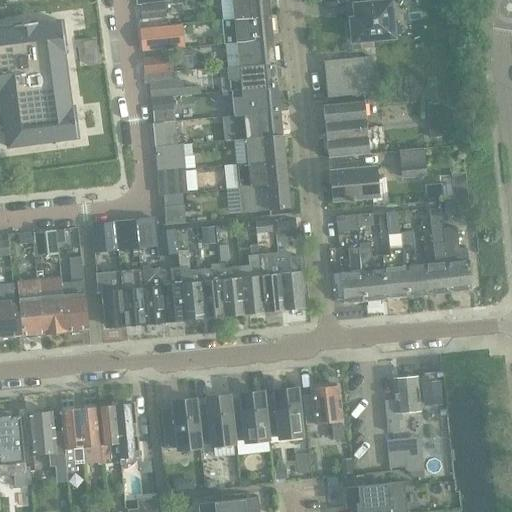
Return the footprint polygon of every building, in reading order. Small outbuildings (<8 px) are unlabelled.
[(268,0),(231,0),(234,19),(270,15),(268,0)] [(390,1),(355,5),(356,19),(351,19),(351,23),(347,24),(348,38),(353,37),(353,41),(394,37),(390,1)] [(166,16),(164,4),(140,7),(141,19),(166,16)] [(270,15),(234,19),(236,42),(272,38),(270,15)] [(14,28),(0,29),(0,90),(8,148),(78,138),(74,107),(71,107),(64,53),(66,52),(62,21),(37,25),(37,23),(14,26),(14,28)] [(182,25),(141,29),(143,51),(145,51),(175,48),(184,47),(182,25)] [(272,38),(236,42),(239,66),(274,63),(272,38)] [(145,73),(143,73),(143,76),(169,73),(168,55),(143,57),(145,73)] [(323,61),(327,98),(375,93),(372,57),(323,61)] [(231,91),(277,87),(276,80),(282,77),(281,68),(275,66),(274,63),(239,66),(219,69),(221,92),(231,91)] [(170,80),(169,73),(143,76),(144,83),(149,82),(150,97),(172,95),(175,95),(173,79),(170,80)] [(279,110),(277,87),(231,91),(234,116),(244,115),(244,114),(279,110)] [(172,95),(150,97),(152,111),(173,109),(172,95)] [(327,132),(368,128),(365,101),(324,105),(327,132)] [(427,105),(428,122),(441,121),(439,104),(427,105)] [(237,140),(246,139),(282,136),(279,110),(244,114),(244,115),(234,116),(237,140)] [(153,124),(155,147),(155,148),(177,146),(177,145),(175,121),(153,124)] [(428,122),(429,137),(442,136),(441,121),(428,122)] [(368,128),(327,132),(329,158),(370,154),(368,128)] [(282,136),(246,139),(248,162),(235,163),(235,164),(284,159),(282,136)] [(155,148),(158,171),(185,169),(183,144),(177,145),(177,146),(155,148)] [(426,177),(424,148),(399,150),(401,179),(426,177)] [(284,159),(235,164),(238,187),(287,183),(284,159)] [(331,202),(380,197),(377,167),(328,172),(331,202)] [(185,169),(158,171),(161,195),(187,193),(187,191),(185,169)] [(287,183),(238,187),(240,212),(289,207),(287,183)] [(466,189),(453,191),(454,200),(467,199),(467,198),(466,189)] [(443,201),(444,214),(474,212),(473,198),(467,199),(454,200),(443,201)] [(163,206),(165,224),(185,222),(183,204),(163,206)] [(424,264),(427,294),(449,292),(443,234),(444,234),(441,208),(429,209),(434,263),(424,264)] [(383,256),(381,256),(385,298),(406,296),(400,233),(398,212),(386,213),(390,251),(383,251),(383,256)] [(355,215),(357,230),(358,230),(358,226),(373,225),(372,213),(355,215)] [(357,230),(355,215),(336,216),(337,232),(357,230)] [(155,220),(136,222),(139,248),(158,246),(156,233),(155,220)] [(255,221),(256,233),(272,231),(271,220),(255,221)] [(277,221),(278,234),(296,232),(295,220),(277,221)] [(136,222),(116,224),(118,250),(139,248),(136,222)] [(91,226),(93,252),(118,250),(116,224),(91,226)] [(214,227),(201,228),(202,240),(215,239),(214,227)] [(38,257),(58,255),(55,230),(35,232),(38,257)] [(175,231),(156,233),(158,246),(176,244),(175,231)] [(400,233),(406,296),(427,294),(424,264),(416,264),(413,231),(400,233)] [(443,234),(449,292),(470,290),(467,259),(455,261),(454,248),(453,241),(453,233),(444,234),(443,234)] [(0,254),(10,254),(8,234),(0,234),(0,254)] [(33,234),(19,235),(20,244),(34,243),(33,234)] [(304,307),(299,256),(297,239),(289,240),(291,257),(290,257),(291,273),(281,274),(284,309),(304,307)] [(358,247),(364,301),(385,298),(381,256),(372,257),(370,243),(358,244),(358,247)] [(239,267),(243,313),(264,311),(258,254),(257,244),(249,245),(250,256),(247,256),(248,266),(239,267)] [(218,246),(219,263),(227,263),(226,245),(218,246)] [(339,273),(331,274),(334,302),(342,301),(342,303),(364,301),(358,247),(348,249),(350,272),(339,273)] [(204,317),(200,269),(190,270),(188,250),(178,251),(180,268),(185,319),(204,317)] [(279,252),(258,254),(264,311),(284,309),(281,274),(279,252)] [(200,269),(204,317),(225,315),(219,264),(209,265),(210,268),(200,269)] [(219,264),(225,315),(243,313),(239,267),(224,268),(224,264),(219,264)] [(141,270),(145,323),(165,321),(162,286),(160,268),(141,270)] [(162,286),(165,321),(185,319),(180,268),(170,269),(172,285),(162,286)] [(145,323),(141,270),(120,272),(125,325),(145,323)] [(102,293),(105,327),(125,325),(120,272),(120,278),(105,280),(105,276),(96,277),(97,293),(102,293)] [(40,280),(45,333),(66,331),(62,284),(63,284),(62,276),(40,278),(40,280)] [(45,333),(40,280),(17,282),(22,335),(45,333)] [(62,284),(66,331),(69,331),(69,333),(81,332),(81,330),(88,329),(84,282),(63,284),(62,284)] [(0,337),(17,336),(12,283),(0,284),(0,337)] [(395,399),(385,400),(387,432),(399,431),(398,412),(415,411),(420,411),(418,377),(393,379),(395,399)] [(441,381),(423,383),(425,405),(443,403),(441,381)] [(312,394),(303,395),(306,424),(331,422),(333,439),(343,438),(337,385),(311,388),(312,394)] [(264,398),(268,438),(279,437),(279,438),(302,436),(297,389),(274,391),(275,397),(264,398)] [(230,402),(235,442),(245,440),(246,442),(269,440),(268,438),(264,398),(263,392),(240,395),(241,401),(230,402)] [(196,406),(201,445),(211,444),(212,446),(235,443),(235,442),(230,402),(230,396),(207,398),(207,404),(196,406)] [(201,445),(196,406),(196,400),(173,402),(173,408),(161,409),(165,449),(178,448),(178,450),(201,447),(201,445)] [(115,405),(119,444),(119,454),(120,463),(125,463),(125,457),(139,456),(133,403),(115,405)] [(97,407),(102,463),(107,462),(106,459),(111,458),(109,445),(119,444),(115,405),(97,407)] [(79,409),(82,447),(93,446),(94,460),(98,459),(98,463),(102,463),(97,407),(79,409)] [(66,464),(66,466),(67,473),(75,472),(73,448),(82,447),(79,409),(60,411),(66,464)] [(29,414),(33,454),(56,452),(52,412),(29,414)] [(15,486),(31,484),(29,470),(25,470),(19,416),(10,417),(10,416),(0,416),(0,474),(14,474),(15,486)] [(402,438),(389,439),(391,469),(404,468),(402,438)] [(66,464),(55,465),(57,482),(67,481),(67,473),(66,466),(66,464)] [(285,467),(274,468),(276,480),(286,478),(285,467)] [(249,476),(239,477),(240,487),(248,486),(249,486),(250,486),(249,476)] [(337,477),(326,478),(327,486),(338,485),(337,477)] [(214,478),(206,479),(207,489),(215,488),(214,478)] [(359,511),(405,511),(403,483),(404,483),(404,481),(344,488),(346,509),(359,507),(359,511)] [(198,505),(199,511),(259,511),(258,497),(197,504),(197,506),(198,505)] [(158,511),(158,507),(153,507),(153,499),(137,500),(137,508),(127,509),(127,511),(158,511)]
